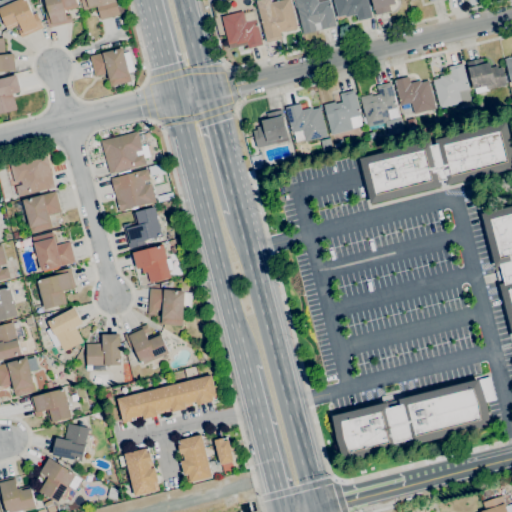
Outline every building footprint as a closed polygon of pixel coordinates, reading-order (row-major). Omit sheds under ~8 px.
[(20,38),(17,31),(19,30),(16,25),(6,30),(0,16),(0,0),(13,0),(14,2),(18,0),(25,0),(32,15),(36,13),(43,28),(20,38)] [(48,28),(44,16),(48,15),(44,0),(75,0),(77,7),(64,11),(65,16),(70,15),(72,22),(48,28)] [(100,20),(96,7),(83,10),(80,0),(115,0),(116,3),(123,2),(126,12),(119,14),(119,15),(109,18),(100,20)] [(266,43),(259,17),(262,17),(260,8),(268,6),(268,3),(277,1),(276,0),(289,0),(297,29),(283,33),(282,32),(280,32),(281,39),(266,43)] [(303,34),(294,0),(327,0),(328,2),(329,1),(336,26),(303,34)] [(357,21),(355,15),(345,18),(345,15),(337,17),(332,0),(367,0),(372,18),(357,21)] [(376,15),(371,0),(394,0),(395,4),(389,6),(390,11),(376,15)] [(213,11),(211,4),(219,2),(221,9),(213,11)] [(229,49),(221,17),(242,11),(243,13),(253,11),(262,45),(248,49),(247,45),(229,49)] [(0,72),(0,38),(3,38),(5,55),(14,54),(15,71),(0,72)] [(110,87),(107,74),(94,77),(89,57),(122,48),(123,53),(128,52),(133,71),(128,72),(131,82),(110,87)] [(475,94),(474,89),(473,90),(466,62),(482,58),(483,64),(489,62),(490,67),(496,66),(497,68),(502,67),(506,85),(487,89),(488,91),(475,94)] [(461,110),(460,104),(439,109),(432,80),(440,78),(439,76),(449,74),(448,67),(462,63),(469,89),(467,90),(470,100),(472,99),(474,107),(461,110)] [(0,114),(0,78),(17,75),(21,92),(12,94),(16,110),(0,114)] [(405,122),(401,105),(399,106),(393,80),(408,77),(409,83),(420,81),(421,82),(428,81),(435,109),(414,114),(416,119),(405,122)] [(367,127),(359,97),(371,94),(371,96),(378,95),(375,86),(390,82),(396,107),(400,119),(367,127)] [(330,135),(323,105),(335,102),(335,104),(341,102),(339,93),(353,90),(360,116),(359,116),(362,125),(351,128),(351,130),(330,135)] [(295,142),(293,132),(291,133),(285,108),(299,104),(300,110),(311,108),(312,110),(319,108),(326,136),(304,142),(304,140),(295,142)] [(257,148),(252,131),(257,130),(256,128),(263,126),(261,121),(268,119),(266,114),(281,110),(283,117),(281,118),(288,141),(275,145),(275,143),(257,148)] [(371,205),(359,159),(430,141),(431,146),(436,145),(435,140),(506,122),(511,144),(511,168),(446,185),(445,181),(441,182),(442,187),(371,205)] [(109,174),(100,141),(136,132),(142,150),(136,152),(137,156),(142,154),(145,165),(109,174)] [(368,141),(366,134),(373,132),(375,139),(368,141)] [(322,153),(319,141),(329,138),(332,151),(322,153)] [(18,197),(15,186),(21,185),(20,181),(14,183),(10,164),(46,154),(54,188),(18,197)] [(253,170),(250,157),(260,155),(263,168),(253,170)] [(119,212),(110,179),(146,169),(149,179),(143,181),(144,185),(150,183),(155,202),(119,212)] [(31,234),(30,228),(31,228),(23,200),(55,192),(61,212),(49,215),(51,223),(50,223),(52,228),(31,234)] [(511,335),(499,284),(504,283),(500,267),(495,268),(481,214),(511,205),(511,335)] [(129,249),(122,225),(130,223),(131,227),(136,226),(132,213),(154,207),(162,236),(144,241),(145,245),(129,249)] [(42,272),(35,245),(34,246),(32,237),(53,232),(56,246),(70,242),(75,263),(42,272)] [(21,248),(18,240),(30,236),(33,245),(21,248)] [(150,283),(147,272),(143,273),(142,268),(137,269),(133,253),(162,245),(170,278),(150,283)] [(0,280),(0,246),(2,246),(7,264),(0,266),(1,270),(8,268),(10,278),(0,280)] [(45,309),(38,281),(55,276),(54,272),(71,268),(72,272),(69,272),(74,289),(60,293),(63,304),(45,309)] [(0,321),(0,289),(10,287),(17,315),(0,320),(1,321),(0,321)] [(182,326),(161,324),(162,311),(156,310),(156,315),(147,314),(149,288),(164,289),(185,291),(185,292),(192,293),(191,306),(183,305),(182,326)] [(64,352),(60,345),(54,348),(45,331),(51,328),(47,322),(75,308),(83,323),(75,328),(83,343),(64,352)] [(0,360),(0,325),(12,322),(13,324),(17,323),(18,328),(14,329),(17,340),(18,340),(22,355),(0,360)] [(143,365),(135,348),(131,349),(124,334),(146,324),(150,331),(146,333),(148,337),(160,332),(169,352),(143,365)] [(86,370),(86,365),(86,344),(102,343),(102,335),(120,334),(120,364),(105,365),(105,370),(86,370)] [(15,397),(12,384),(0,386),(0,364),(27,358),(27,359),(34,357),(38,370),(31,372),(36,392),(15,397)] [(123,425),(117,399),(212,375),(218,401),(123,425)] [(344,463),(332,416),(490,377),(496,400),(486,402),(492,426),(344,463)] [(46,389),(45,383),(55,381),(56,386),(46,389)] [(50,423),(46,409),(41,411),(42,415),(35,417),(30,397),(64,388),(71,417),(50,423)] [(82,462),(52,455),(56,438),(64,439),(68,423),(89,427),(85,446),(82,462)] [(186,483),(176,441),(202,434),(212,477),(186,483)] [(220,465),(214,440),(223,438),(224,441),(228,440),(234,461),(220,465)] [(135,496),(124,454),(145,448),(147,453),(150,452),(153,461),(149,462),(151,469),(155,468),(158,482),(154,483),(156,490),(135,496)] [(57,503),(39,491),(48,477),(40,473),(49,458),(76,475),(76,476),(81,479),(75,490),(69,486),(68,487),(67,487),(57,503)] [(6,511),(2,496),(0,496),(0,479),(15,476),(18,489),(31,486),(36,507),(22,510),(22,511),(6,511)] [(116,499),(107,497),(109,487),(118,489),(116,499)] [(481,511),(485,511),(482,502),(502,496),(505,506),(511,504),(511,511),(481,511)] [(54,511),(48,511),(44,503),(51,500),(57,511),(54,511)]
